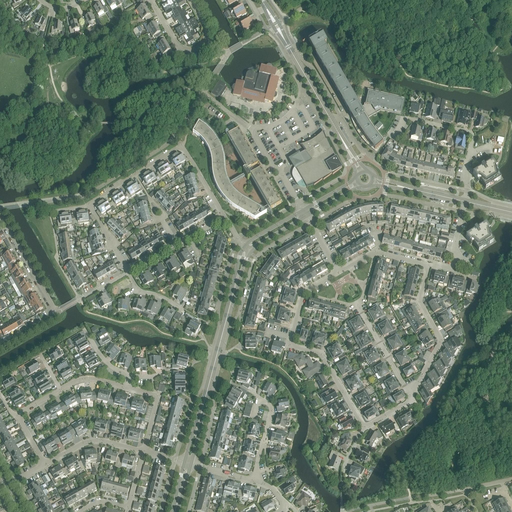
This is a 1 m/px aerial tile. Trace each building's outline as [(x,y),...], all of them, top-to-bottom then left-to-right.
[(21,0),(12,0),(15,4),(12,5),(14,8),(19,6),(17,3),(22,0),(21,0)] [(173,4),(170,0),(165,0),(166,1),(161,4),(164,9),(173,4)] [(180,16),(186,12),(185,10),(182,11),(180,7),(185,4),(183,0),(180,0),(173,4),(180,16)] [(139,15),(147,10),(143,2),(137,6),(139,8),(136,10),(139,15)] [(94,7),(98,15),(99,17),(106,13),(108,12),(105,7),(103,8),(100,4),(97,5),(94,7)] [(180,16),(173,4),(164,9),(167,14),(172,11),(175,15),(172,17),(174,20),(180,16)] [(242,8),(240,4),(230,10),(231,13),(233,12),(237,18),(242,15),(242,16),(246,14),(243,8),(242,8)] [(27,7),(21,13),(24,15),(22,17),(26,22),(30,18),(28,16),(32,12),(30,10),(27,7)] [(147,10),(139,15),(142,19),(144,18),(146,21),(152,17),(147,10)] [(180,16),(187,28),(196,23),(193,18),(188,21),(186,17),(188,15),(186,12),(180,16)] [(91,26),(89,24),(95,21),(91,13),(85,17),(87,22),(85,23),(88,28),(91,26)] [(187,28),(180,16),(174,20),(175,22),(178,21),(180,25),(175,28),(178,33),(187,28)] [(39,17),(35,24),(41,27),(40,30),(43,31),(45,26),(43,25),(45,20),(39,17)] [(250,22),(247,17),(240,22),(242,24),(241,25),(244,31),(249,28),(250,29),(254,27),(251,21),(250,22)] [(69,28),(70,34),(74,33),(73,30),(80,28),(78,20),(73,21),(74,22),(70,22),(72,28),(69,28)] [(149,32),(158,27),(153,20),(147,23),(149,26),(147,27),(149,32)] [(51,33),(58,34),(58,31),(62,31),(62,23),(58,23),(55,23),(55,28),(52,28),(51,33)] [(187,28),(194,40),(194,41),(198,39),(200,36),(198,33),(196,35),(194,31),(199,28),(196,23),(187,28)] [(158,27),(149,32),(152,37),(155,36),(156,38),(162,35),(158,27)] [(194,40),(187,28),(178,33),(181,38),(186,35),(188,39),(186,40),(188,43),(194,40)] [(315,37),(308,41),(309,42),(310,43),(313,49),(314,50),(316,54),(316,55),(319,60),(323,66),(326,72),(330,78),(333,84),(337,90),(340,96),(344,102),(347,108),(349,111),(350,113),(350,114),(351,116),(351,118),(351,119),(352,121),(353,123),(353,124),(354,126),(355,128),(357,130),(358,132),(359,134),(360,136),(362,138),(363,140),(365,142),(366,144),(368,145),(369,146),(371,148),(372,149),(373,149),(375,151),(376,152),(383,143),(384,141),(383,140),(385,138),(383,140),(382,138),(380,136),(379,135),(378,134),(377,133),(376,131),(377,131),(378,130),(379,129),(380,128),(382,127),(383,125),(379,122),(378,123),(377,124),(376,125),(375,126),(374,127),(372,125),(371,124),(370,122),(369,121),(368,120),(368,118),(381,111),(400,115),(401,116),(405,98),(400,97),(399,97),(373,91),(368,90),(368,89),(368,90),(367,91),(367,95),(365,101),(364,106),(361,108),(360,105),(359,105),(358,102),(354,96),(351,90),(347,84),(344,78),(340,72),(337,65),(333,59),(330,53),(327,47),(325,44),(326,43),(323,38),(322,36),(321,34),(315,37)] [(160,50),(168,45),(163,38),(160,40),(158,41),(159,43),(157,45),(160,50)] [(168,45),(160,50),(162,55),(165,53),(166,56),(168,55),(171,53),(172,53),(168,45)] [(233,87),(233,88),(233,89),(234,90),(235,90),(233,95),(248,99),(247,100),(248,101),(248,102),(250,102),(251,102),(252,102),(253,101),(253,100),(260,102),(261,102),(264,103),(265,101),(272,102),(273,98),(274,98),(275,97),(276,97),(276,96),(277,94),(276,93),(275,93),(275,92),(277,82),(277,81),(278,80),(279,78),(275,77),(277,70),(272,68),(272,67),(272,66),(271,65),(270,65),(269,65),(268,65),(267,66),(267,67),(261,65),(259,74),(251,72),(250,72),(249,72),(248,72),(248,73),(247,73),(247,74),(246,75),(244,82),(237,81),(236,85),(235,85),(234,85),(233,86),(233,87)] [(211,93),(217,98),(218,97),(220,98),(227,87),(225,86),(226,85),(219,81),(211,93)] [(441,110),(439,117),(443,117),(442,121),(451,123),(451,122),(452,122),(454,116),(452,115),(453,111),(447,110),(447,111),(444,110),(443,110),(445,101),(442,100),(440,110),(441,110)] [(410,109),(409,111),(410,111),(409,113),(417,115),(417,114),(418,114),(419,109),(422,110),(424,102),(421,102),(420,106),(416,105),(415,105),(413,104),(412,104),(411,104),(410,109)] [(437,107),(428,105),(426,117),(434,119),(437,107)] [(459,114),(457,124),(465,126),(466,120),(469,120),(469,119),(471,113),(465,112),(465,113),(460,111),(459,114)] [(473,112),(472,119),(474,119),(477,120),(475,127),(482,129),(483,125),(484,125),(485,125),(486,124),(487,123),(487,122),(487,121),(486,120),(486,119),(485,119),(478,117),(479,113),(473,112)] [(202,124),(199,122),(193,132),(196,134),(198,136),(201,138),(203,141),(205,143),(207,146),(208,149),(210,152),(211,155),(211,159),(212,162),(212,168),(212,171),(213,174),(214,180),(215,182),(216,184),(217,188),(220,193),(222,195),(226,200),(230,204),(232,206),(234,207),(255,219),(267,212),(241,197),(239,196),(238,195),(234,192),(231,188),(230,186),(228,183),(227,179),(226,177),(225,172),(224,170),(224,160),(223,156),(222,152),(221,148),(219,144),(217,140),(215,136),(212,133),(209,130),(206,127),(202,124)] [(233,124),(232,124),(224,129),(227,134),(236,129),(233,124)] [(411,136),(411,138),(418,140),(421,141),(423,134),(419,134),(421,128),(417,128),(417,127),(417,126),(416,126),(415,126),(414,127),(413,127),(411,136)] [(436,130),(433,130),(427,128),(429,129),(427,139),(434,141),(433,143),(436,144),(438,136),(438,138),(435,138),(436,130)] [(243,138),(240,132),(238,130),(228,136),(248,170),(247,171),(246,169),(243,171),(248,179),(251,178),(249,176),(251,175),(271,210),(281,204),(279,200),(276,194),(272,189),(273,189),(272,189),(269,183),(266,177),(263,172),(263,171),(262,171),(261,169),(259,162),(257,163),(256,161),(257,161),(256,161),(253,155),(250,150),(250,149),(247,144),(246,144),(243,138)] [(327,138),(326,139),(325,139),(323,132),(324,131),(323,131),(322,133),(320,134),(318,136),(317,137),(315,139),(313,140),(311,141),(309,142),(307,143),(305,144),(302,145),(300,145),(300,146),(302,145),(306,150),(297,156),(298,157),(295,158),(291,160),(296,165),(295,166),(294,166),(296,168),(295,169),(294,170),(294,172),(293,173),(293,174),(294,176),(294,177),(298,183),(298,184),(299,184),(299,185),(300,186),(301,186),(302,187),(303,187),(304,187),(305,187),(306,187),(307,188),(308,188),(307,187),(313,184),(314,185),(314,186),(323,179),(323,180),(332,174),(333,174),(333,175),(342,168),(337,157),(336,158),(332,148),(331,149),(327,138)] [(451,133),(443,132),(441,142),(448,143),(447,146),(451,147),(453,140),(449,139),(451,133)] [(455,144),(456,144),(455,148),(457,149),(458,147),(465,149),(467,138),(460,136),(460,138),(457,137),(455,144)] [(387,160),(392,152),(387,149),(384,154),(382,153),(381,156),(382,157),(387,160)] [(393,150),(392,152),(387,160),(393,163),(397,155),(398,153),(393,150)] [(175,155),(181,164),(185,161),(186,162),(189,161),(185,155),(183,157),(180,152),(179,152),(180,152),(178,154),(175,155)] [(174,163),(171,165),(174,170),(175,172),(178,170),(177,168),(182,165),(181,164),(175,155),(173,157),(171,158),(170,158),(174,163)] [(399,166),(402,157),(397,155),(393,163),(399,166)] [(402,157),(399,166),(405,167),(407,159),(402,157)] [(160,164),(167,175),(172,172),(174,170),(171,165),(168,166),(165,161),(165,162),(163,163),(161,164),(160,164)] [(481,169),(473,174),(473,175),(474,176),(475,178),(476,180),(478,182),(480,180),(485,189),(486,188),(489,186),(493,184),(501,179),(496,170),(495,169),(496,168),(497,167),(496,165),(495,164),(493,161),(487,165),(485,166),(486,168),(485,168),(483,165),(481,167),(483,169),(482,170),(481,169)] [(159,172),(156,174),(160,179),(163,177),(167,175),(160,164),(158,166),(156,167),(159,172)] [(454,169),(448,168),(446,177),(452,178),(454,178),(455,175),(453,174),(454,169)] [(160,179),(156,174),(156,173),(153,174),(151,170),(150,171),(151,171),(149,172),(146,173),(152,184),(153,184),(157,181),(158,182),(160,180),(160,179)] [(146,173),(145,174),(143,175),(142,177),(141,176),(144,181),(142,183),(146,190),(149,188),(148,187),(152,184),(146,173)] [(129,184),(136,194),(140,191),(141,191),(143,190),(140,184),(137,186),(134,181),(134,182),(132,183),(130,184),(129,184)] [(128,192),(126,193),(125,194),(129,199),(132,197),(131,197),(136,194),(129,184),(127,186),(125,187),(128,192)] [(115,193),(122,204),(126,201),(127,202),(129,200),(129,199),(125,194),(125,193),(122,193),(119,190),(119,191),(118,192),(115,193)] [(156,199),(158,201),(165,194),(162,190),(155,197),(157,198),(156,199)] [(198,190),(189,192),(190,196),(187,196),(188,201),(197,198),(196,196),(199,195),(199,193),(200,192),(198,190)] [(111,203),(114,208),(117,206),(117,207),(122,204),(115,193),(114,193),(112,195),(111,196),(110,196),(113,201),(111,203)] [(169,198),(165,194),(158,201),(161,203),(162,204),(169,198)] [(173,201),(169,198),(162,204),(164,206),(163,206),(166,208),(173,201)] [(100,202),(106,211),(107,213),(112,210),(113,212),(116,210),(114,208),(111,203),(108,205),(105,199),(105,200),(103,201),(101,202),(100,202)] [(176,205),(173,201),(166,208),(167,211),(168,210),(170,212),(174,208),(176,210),(180,205),(178,203),(176,205)] [(100,202),(100,203),(98,204),(96,206),(96,205),(99,210),(96,212),(100,217),(102,216),(101,214),(106,211),(100,202)] [(146,202),(137,205),(134,206),(135,211),(148,207),(147,204),(146,204),(146,202)] [(207,206),(202,209),(207,217),(210,216),(210,215),(211,214),(207,206)] [(358,207),(361,216),(366,214),(364,206),(358,207)] [(137,216),(139,215),(148,212),(148,210),(148,207),(135,211),(137,216)] [(361,216),(358,207),(352,210),(355,218),(361,216)] [(198,208),(196,209),(202,219),(204,218),(204,219),(207,217),(202,209),(199,210),(198,208)] [(196,212),(193,214),(198,222),(201,221),(201,220),(202,219),(196,209),(195,210),(196,212)] [(82,211),(84,223),(89,223),(89,221),(92,220),(93,222),(96,220),(93,214),(90,216),(88,217),(87,210),(87,211),(85,211),(82,211)] [(355,218),(352,210),(346,213),(350,220),(355,218)] [(74,219),(75,225),(78,224),(84,223),(82,211),(81,211),(79,212),(77,213),(77,212),(76,212),(77,218),(74,219)] [(65,214),(66,224),(67,226),(72,225),(75,225),(74,219),(74,217),(71,217),(70,213),(68,214),(65,214)] [(189,213),(188,214),(194,224),(195,223),(196,224),(198,222),(193,214),(191,215),(189,213)] [(352,222),(350,220),(346,213),(341,216),(345,223),(346,225),(352,222)] [(67,226),(66,224),(65,214),(64,214),(62,215),(60,215),(60,214),(59,215),(60,221),(57,221),(58,228),(67,227),(67,226)] [(187,217),(184,219),(189,227),(192,226),(192,225),(194,224),(188,214),(186,215),(187,217)] [(336,219),(340,226),(345,223),(341,216),(336,219)] [(152,220),(150,217),(141,220),(142,224),(139,225),(140,226),(140,228),(146,227),(146,224),(151,222),(151,221),(152,220)] [(450,219),(444,217),(442,226),(448,227),(449,222),(451,223),(451,219),(450,219)] [(110,229),(118,222),(114,218),(107,225),(109,226),(108,226),(110,229)] [(179,219),(180,221),(185,229),(186,228),(187,229),(189,227),(184,219),(182,220),(181,218),(179,219)] [(330,222),(335,229),(340,226),(336,219),(330,222)] [(114,232),(121,225),(122,224),(123,224),(120,220),(119,221),(118,222),(110,229),(113,231),(114,232)] [(180,232),(185,229),(180,221),(178,222),(175,224),(180,232)] [(335,229),(330,222),(325,225),(324,225),(325,229),(327,228),(329,232),(335,229)] [(474,231),(466,237),(469,242),(470,243),(471,245),(472,244),(473,243),(478,251),(479,251),(482,249),(486,246),(494,241),(494,242),(489,233),(487,231),(489,230),(490,230),(490,229),(486,224),(480,228),(478,229),(479,230),(478,231),(476,228),(474,229),(476,232),(475,233),(474,231)] [(115,234),(118,236),(125,229),(121,225),(114,232),(116,233),(115,234)] [(125,229),(118,236),(119,239),(121,238),(122,239),(126,235),(128,237),(129,236),(127,234),(128,233),(125,229)] [(159,244),(163,242),(158,231),(153,234),(159,244)] [(216,234),(218,238),(217,244),(225,246),(227,240),(226,240),(226,239),(221,231),(216,234)] [(153,237),(150,239),(155,247),(157,246),(157,245),(159,244),(153,234),(151,235),(153,237)] [(100,235),(90,237),(88,238),(89,243),(101,240),(100,238),(101,238),(100,235)] [(388,245),(390,236),(384,235),(382,243),(388,245)] [(147,240),(146,238),(145,236),(143,237),(150,249),(152,248),(152,249),(155,247),(150,239),(147,240)] [(307,249),(314,245),(311,240),(310,241),(309,240),(308,238),(306,236),(301,238),(306,246),(307,249)] [(364,239),(368,247),(373,244),(369,236),(364,239)] [(394,246),(396,238),(390,236),(388,245),(394,246)] [(150,249),(143,237),(141,238),(143,240),(140,242),(141,244),(146,252),(149,251),(148,250),(150,249)] [(306,246),(301,238),(301,239),(297,241),(301,249),(306,246)] [(399,248),(402,239),(396,238),(394,246),(399,248)] [(368,247),(364,239),(359,242),(363,249),(368,247)] [(405,249),(408,241),(402,239),(399,248),(405,249)] [(101,240),(89,243),(90,248),(102,245),(102,242),(101,242),(101,240)] [(296,251),(301,249),(297,241),(292,244),(296,251)] [(411,251),(413,242),(408,241),(405,249),(411,251)] [(363,249),(359,242),(354,245),(359,252),(363,249)] [(417,253),(419,244),(413,242),(411,251),(417,253)] [(135,244),(141,254),(143,253),(143,254),(146,252),(141,244),(138,245),(137,243),(135,244)] [(132,249),(137,258),(140,256),(140,255),(141,254),(135,244),(134,245),(135,247),(132,249)] [(288,247),(292,254),(293,256),(298,253),(296,251),(292,244),(290,245),(290,244),(287,245),(288,247)] [(423,254),(425,245),(419,244),(417,253),(423,254)] [(102,245),(90,248),(92,253),(92,256),(98,254),(98,252),(103,250),(103,248),(104,248),(102,245)] [(359,252),(354,245),(350,247),(354,255),(359,252)] [(428,256),(431,247),(425,245),(423,254),(428,256)] [(283,249),(287,257),(292,254),(288,247),(283,249)] [(354,255),(350,247),(345,250),(349,257),(350,257),(349,257),(354,255)] [(434,257),(437,249),(431,247),(428,256),(434,257)] [(137,258),(132,249),(128,252),(132,260),(134,259),(137,258)] [(178,256),(183,264),(186,263),(189,264),(190,265),(194,263),(192,259),(186,249),(183,251),(184,253),(178,256)] [(287,257),(283,249),(278,252),(282,260),(287,257)] [(437,249),(434,257),(440,259),(441,255),(444,256),(446,249),(443,249),(442,250),(437,249)] [(349,257),(345,250),(340,253),(342,256),(343,258),(344,260),(349,257)] [(4,262),(13,256),(10,252),(7,253),(6,251),(0,255),(4,262)] [(13,256),(4,262),(7,266),(8,269),(14,265),(13,263),(16,261),(13,256)] [(181,269),(180,266),(174,256),(170,258),(171,260),(166,263),(167,266),(171,272),(173,270),(175,273),(181,269)] [(273,256),(270,260),(277,266),(280,261),(273,256)] [(379,260),(378,260),(376,266),(385,268),(386,262),(385,262),(385,259),(386,260),(386,259),(379,257),(379,258),(379,260)] [(270,261),(267,265),(273,270),(277,266),(270,260),(269,261),(270,261)] [(65,266),(68,271),(78,265),(77,263),(75,264),(73,261),(66,266),(65,266)] [(111,261),(107,264),(111,272),(114,271),(114,270),(116,269),(111,261)] [(102,263),(101,264),(107,274),(109,273),(109,274),(111,272),(107,264),(104,265),(103,263),(102,263)] [(158,268),(153,271),(158,279),(164,275),(163,273),(166,271),(161,263),(157,266),(158,268)] [(317,266),(322,273),(327,271),(325,268),(324,266),(322,263),(317,266)] [(100,267),(98,269),(103,277),(105,276),(105,275),(107,274),(101,264),(99,265),(100,267)] [(10,271),(13,275),(21,271),(18,266),(16,268),(14,265),(8,269),(10,271)] [(68,271),(70,275),(79,270),(77,268),(79,266),(78,265),(68,271)] [(275,271),(273,270),(267,265),(264,269),(263,269),(272,276),(275,271)] [(313,269),(317,276),(321,273),(321,274),(322,273),(317,266),(313,269)] [(418,277),(419,271),(418,271),(419,268),(420,268),(415,267),(416,267),(416,268),(409,267),(408,269),(409,270),(408,274),(409,275),(418,277)] [(100,279),(103,277),(98,269),(93,272),(98,280),(100,279)] [(269,280),(272,276),(263,269),(260,274),(269,280)] [(317,276),(313,269),(308,271),(312,279),(317,276)] [(80,273),(79,270),(70,275),(73,280),(83,274),(82,272),(80,273)] [(21,271),(13,275),(11,277),(15,284),(22,279),(21,277),(24,276),(21,271)] [(146,275),(140,278),(145,285),(154,280),(148,271),(144,273),(146,275)] [(303,274),(308,281),(312,279),(308,271),(303,274)] [(441,274),(435,272),(435,273),(432,273),(432,272),(430,280),(433,281),(433,282),(438,284),(441,274)] [(84,275),(83,274),(73,280),(76,285),(84,280),(82,277),(84,275)] [(308,281),(303,274),(299,277),(303,284),(308,281)] [(441,274),(438,284),(444,285),(444,284),(447,284),(447,285),(449,277),(446,276),(446,275),(441,274)] [(297,285),(298,287),(303,284),(299,277),(291,281),(294,287),(297,285)] [(453,278),(450,277),(447,288),(448,288),(453,289),(453,288),(456,288),(459,279),(453,277),(453,278)] [(19,291),(21,289),(29,285),(31,284),(29,281),(27,282),(27,280),(24,282),(22,279),(15,284),(19,291)] [(459,279),(456,288),(459,289),(459,291),(464,292),(464,293),(467,282),(464,281),(464,280),(459,279)] [(76,285),(78,289),(82,286),(83,288),(88,285),(87,283),(86,284),(84,280),(76,285)] [(478,294),(480,287),(477,286),(478,284),(472,282),(472,283),(469,282),(466,293),(471,294),(472,292),(478,294)] [(31,294),(29,291),(32,290),(29,285),(21,289),(19,291),(23,298),(31,294)] [(177,286),(173,295),(178,298),(177,300),(181,302),(187,292),(177,286)] [(295,299),(296,295),(295,295),(295,293),(289,291),(290,289),(284,287),(282,295),(284,296),(294,299),(295,299)] [(414,293),(405,290),(404,296),(408,297),(407,300),(406,299),(406,300),(411,301),(411,298),(412,298),(414,293)] [(201,292),(199,297),(202,298),(210,300),(212,295),(204,293),(201,292)] [(378,294),(369,292),(368,297),(369,298),(368,300),(368,301),(375,303),(378,294)] [(103,297),(98,300),(102,308),(111,303),(106,293),(102,295),(103,297)] [(31,294),(23,298),(27,305),(38,299),(35,294),(32,296),(31,294)] [(294,299),(284,296),(283,301),(280,301),(279,304),(286,305),(287,302),(292,304),(294,299)] [(119,300),(118,310),(129,311),(129,302),(130,300),(130,299),(125,298),(125,301),(119,300)] [(429,303),(428,304),(431,308),(440,303),(437,299),(432,301),(431,299),(432,298),(431,298),(427,301),(428,301),(429,303)] [(38,299),(27,305),(30,310),(40,304),(38,299)] [(135,299),(133,309),(143,311),(146,300),(142,299),(141,301),(135,299)] [(313,310),(313,309),(315,301),(310,299),(310,300),(307,299),(304,308),(313,310)] [(157,304),(151,302),(147,310),(150,312),(151,313),(152,314),(154,313),(157,315),(162,304),(158,302),(157,304)] [(368,313),(370,318),(382,311),(377,303),(372,306),(373,309),(368,312),(369,313),(368,313)] [(442,307),(440,303),(431,308),(434,313),(435,313),(436,315),(436,316),(447,310),(446,308),(445,307),(443,307),(442,307)] [(43,309),(40,304),(30,310),(31,312),(34,311),(35,313),(37,315),(41,312),(40,310),(43,309)] [(402,310),(406,318),(406,317),(416,312),(413,307),(411,305),(411,304),(402,310)] [(333,317),(336,306),(331,305),(329,313),(328,316),(333,317)] [(259,308),(251,306),(249,311),(258,313),(260,314),(261,308),(259,308)] [(278,309),(277,315),(279,315),(289,318),(290,318),(292,314),(290,313),(290,312),(284,311),(285,308),(279,306),(278,309)] [(339,319),(339,316),(342,308),(336,306),(333,317),(339,319)] [(165,308),(160,317),(170,322),(176,312),(172,309),(171,311),(165,308)] [(342,308),(339,316),(345,318),(346,314),(349,314),(348,315),(349,315),(350,311),(347,310),(347,309),(342,308)] [(373,320),(374,322),(380,318),(381,321),(387,318),(385,315),(382,310),(382,311),(370,318),(372,321),(373,320)] [(438,319),(438,320),(440,325),(449,320),(448,317),(449,316),(446,311),(447,311),(437,317),(438,319)] [(409,322),(419,316),(416,312),(406,317),(409,322)] [(24,322),(20,316),(19,314),(18,314),(16,315),(17,316),(13,318),(14,320),(18,328),(19,329),(22,327),(22,326),(23,325),(22,323),(24,322)] [(275,320),(274,323),(275,323),(281,325),(281,322),(287,323),(288,322),(289,323),(290,318),(289,318),(279,315),(278,321),(275,320)] [(412,327),(422,321),(419,316),(409,322),(412,327)] [(359,319),(358,318),(353,321),(352,318),(351,318),(346,321),(347,324),(348,324),(350,329),(362,322),(360,319),(359,319)] [(377,328),(380,332),(392,325),(389,320),(388,320),(387,318),(381,321),(383,324),(378,326),(378,327),(377,328)] [(14,331),(18,328),(14,320),(9,323),(14,331)] [(187,324),(198,330),(201,325),(192,320),(191,321),(188,324),(187,324)] [(449,320),(440,325),(443,330),(444,329),(446,331),(445,332),(452,328),(451,328),(450,326),(452,324),(449,320)] [(419,331),(420,332),(419,333),(426,329),(425,329),(424,327),(425,326),(422,321),(412,327),(415,333),(419,331)] [(362,322),(350,329),(353,334),(352,334),(354,337),(360,334),(358,331),(364,328),(363,326),(364,325),(362,322)] [(9,333),(4,325),(3,323),(0,324),(0,334),(3,333),(4,336),(9,333)] [(9,333),(14,331),(9,323),(4,325),(9,333)] [(187,329),(186,330),(185,332),(191,336),(192,333),(195,335),(198,330),(187,324),(188,325),(187,329)] [(383,335),(384,336),(389,333),(391,336),(397,332),(395,330),(392,325),(380,332),(382,336),(383,335)] [(446,341),(445,341),(455,357),(454,355),(457,349),(460,347),(459,346),(459,345),(459,344),(459,343),(458,342),(458,341),(457,341),(457,340),(456,339),(455,337),(456,333),(457,332),(461,330),(458,326),(455,328),(455,329),(448,333),(452,341),(447,344),(446,341)] [(98,336),(97,337),(100,342),(99,342),(101,346),(111,341),(105,332),(104,329),(100,331),(102,334),(98,336)] [(430,336),(428,331),(427,332),(425,329),(426,329),(419,333),(420,333),(421,335),(419,336),(422,341),(430,336)] [(302,331),(299,340),(305,342),(307,336),(309,337),(311,332),(303,330),(302,331)] [(318,345),(320,335),(315,334),(316,331),(313,331),(311,337),(314,338),(312,344),(318,345)] [(317,346),(321,347),(321,346),(323,347),(325,341),(328,341),(329,335),(326,334),(321,332),(320,335),(318,345),(317,346)] [(392,338),(388,341),(390,346),(399,341),(401,340),(397,332),(391,336),(392,338)] [(366,334),(366,333),(361,336),(360,334),(354,337),(355,339),(355,340),(358,345),(370,338),(368,333),(366,334)] [(75,342),(76,347),(86,341),(83,337),(79,339),(78,336),(72,340),(74,342),(75,342)] [(430,336),(422,341),(425,346),(427,345),(428,347),(428,348),(434,344),(432,342),(433,341),(430,336)] [(372,342),(370,338),(358,345),(361,350),(360,350),(362,352),(367,349),(366,347),(372,343),(371,342),(372,342)] [(89,346),(86,341),(76,347),(80,351),(79,352),(81,355),(86,351),(85,348),(89,346)] [(282,348),(284,348),(285,344),(274,341),(271,351),(280,354),(282,348)] [(330,355),(339,350),(341,349),(338,344),(339,344),(337,341),(331,344),(333,347),(327,350),(328,351),(327,352),(329,356),(330,355)] [(399,341),(390,346),(393,351),(402,346),(399,341)] [(455,357),(445,341),(446,343),(443,345),(447,351),(442,354),(440,351),(449,367),(449,366),(448,365),(452,359),(452,358),(455,357)] [(113,345),(112,344),(106,352),(111,356),(109,357),(113,360),(120,351),(116,348),(116,346),(115,345),(113,345)] [(398,361),(407,357),(404,352),(407,350),(405,347),(400,351),(401,353),(395,357),(396,357),(395,358),(397,362),(398,361)] [(60,352),(57,348),(48,353),(49,355),(49,356),(48,357),(49,358),(50,359),(51,358),(53,361),(64,355),(62,351),(60,352)] [(374,350),(374,349),(369,352),(367,349),(362,352),(360,353),(361,356),(365,354),(368,359),(377,354),(376,354),(378,353),(375,349),(374,350)] [(339,350),(330,355),(333,360),(339,357),(340,359),(346,356),(344,353),(342,355),(339,350)] [(440,351),(441,353),(438,355),(441,361),(436,363),(435,361),(444,376),(443,375),(446,369),(446,368),(449,367),(440,351)] [(298,355),(289,352),(287,359),(293,360),(294,359),(299,367),(306,363),(309,368),(303,371),(307,378),(322,370),(318,363),(313,366),(309,358),(305,360),(302,355),(299,356),(298,355)] [(85,360),(86,364),(96,359),(93,354),(89,356),(88,353),(82,357),(83,360),(85,359),(85,360)] [(377,354),(368,359),(371,364),(369,365),(370,368),(376,364),(375,362),(379,359),(377,354)] [(132,358),(122,355),(119,364),(125,365),(124,368),(129,369),(132,358)] [(161,368),(160,356),(150,357),(150,358),(150,360),(151,367),(157,366),(157,369),(161,368)] [(348,366),(346,361),(348,360),(346,357),(341,360),(342,363),(337,366),(340,371),(348,366)] [(407,357),(398,361),(401,366),(409,362),(407,357)] [(59,373),(71,366),(68,362),(66,363),(64,359),(55,365),(56,367),(55,367),(55,369),(56,370),(57,370),(58,370),(59,373)] [(99,363),(96,359),(86,364),(90,368),(89,369),(91,372),(96,368),(95,366),(99,363)] [(137,360),(135,360),(136,370),(142,369),(142,372),(147,371),(146,360),(141,360),(140,359),(138,359),(137,360)] [(37,363),(36,360),(26,366),(29,370),(26,371),(29,375),(40,369),(38,365),(39,365),(40,364),(39,362),(38,362),(37,363)] [(176,365),(172,365),(168,365),(168,369),(179,369),(180,366),(186,368),(188,363),(177,360),(176,365),(177,365),(176,365)] [(444,376),(435,361),(434,361),(436,363),(432,364),(436,370),(431,373),(429,370),(438,386),(438,385),(441,379),(441,378),(444,376)] [(384,365),(383,364),(378,367),(376,364),(370,368),(372,370),(375,375),(378,373),(386,368),(387,368),(385,364),(384,365)] [(411,364),(407,367),(408,369),(403,372),(406,377),(414,372),(415,371),(415,372),(411,364)] [(71,366),(59,373),(61,376),(60,376),(60,377),(61,378),(62,379),(62,378),(64,380),(73,375),(71,371),(73,370),(71,366)] [(348,366),(340,371),(342,376),(348,373),(349,375),(355,372),(354,369),(351,371),(348,366)] [(386,379),(384,376),(389,373),(386,368),(378,373),(381,378),(378,379),(380,382),(386,379)] [(429,370),(429,371),(430,372),(427,374),(431,380),(426,383),(424,380),(433,396),(430,391),(438,386),(429,370)] [(249,373),(239,371),(238,376),(249,379),(249,374),(249,373)] [(35,386),(47,380),(45,377),(46,376),(46,375),(46,374),(44,374),(42,372),(33,377),(35,381),(33,382),(35,386)] [(174,380),(185,380),(185,375),(179,375),(179,372),(172,372),(172,375),(175,375),(175,376),(174,380)] [(346,384),(348,388),(349,387),(358,382),(355,377),(357,376),(356,373),(350,377),(351,379),(346,382),(347,384),(346,384)] [(13,379),(10,375),(1,380),(2,383),(1,383),(1,384),(2,386),(3,386),(4,385),(6,389),(17,382),(15,378),(13,379)] [(316,379),(321,389),(328,385),(322,375),(316,379)] [(249,379),(238,376),(236,381),(243,383),(242,386),(248,389),(250,386),(246,384),(246,383),(249,379)] [(393,379),(393,378),(387,381),(386,379),(380,382),(381,385),(383,384),(386,389),(397,382),(395,378),(393,379)] [(47,380),(35,386),(38,390),(40,389),(42,393),(51,388),(50,385),(51,385),(51,384),(50,382),(49,382),(49,383),(47,380)] [(424,380),(425,382),(422,384),(425,390),(420,393),(420,392),(419,392),(427,405),(427,404),(430,398),(433,396),(424,380)] [(358,382),(349,387),(352,392),(357,389),(359,392),(364,388),(363,386),(361,387),(358,382)] [(397,382),(386,389),(385,389),(388,394),(385,396),(387,398),(394,394),(393,391),(399,388),(398,387),(399,386),(397,382)] [(271,385),(268,383),(263,391),(268,394),(267,396),(271,399),(277,388),(274,386),(273,385),(272,384),(271,385)] [(185,391),(185,386),(174,386),(175,390),(175,391),(176,391),(176,394),(184,394),(184,391),(185,391)] [(10,397),(12,400),(24,393),(21,389),(19,390),(17,387),(8,392),(9,394),(8,395),(8,396),(9,397),(10,397)] [(87,400),(90,399),(90,401),(95,401),(95,393),(92,394),(91,388),(86,389),(87,400)] [(245,394),(247,392),(241,388),(239,391),(234,388),(231,392),(241,398),(242,399),(245,394)] [(81,395),(77,396),(80,403),(82,402),(81,401),(87,400),(86,389),(80,390),(81,395)] [(98,399),(103,401),(106,390),(100,389),(99,394),(95,393),(95,401),(97,401),(98,399)] [(328,389),(319,394),(322,398),(321,398),(323,397),(326,403),(330,401),(333,400),(333,399),(337,397),(333,390),(330,392),(328,389)] [(355,400),(357,404),(369,397),(365,389),(359,393),(361,395),(355,398),(356,400),(355,400)] [(111,392),(106,390),(103,401),(108,402),(108,404),(111,405),(113,398),(110,397),(111,392)] [(116,399),(113,398),(111,405),(114,406),(114,404),(120,405),(123,393),(118,392),(118,394),(117,393),(116,399)] [(238,403),(241,398),(231,392),(228,397),(238,403)] [(24,393),(12,400),(14,403),(13,403),(13,404),(14,406),(15,406),(17,408),(26,402),(24,398),(26,397),(24,393)] [(71,393),(66,396),(72,405),(77,402),(78,404),(80,403),(77,396),(74,398),(71,393)] [(128,395),(123,393),(120,405),(123,406),(122,408),(128,409),(129,403),(127,402),(128,396),(127,396),(128,395)] [(391,396),(395,403),(396,402),(396,403),(404,398),(401,393),(397,396),(395,394),(391,396)] [(64,403),(62,405),(65,411),(70,408),(70,406),(72,405),(66,396),(62,398),(64,403)] [(235,406),(238,403),(228,397),(225,402),(226,403),(225,405),(228,407),(232,409),(234,407),(235,406)] [(360,407),(361,408),(366,405),(368,408),(374,404),(369,397),(357,404),(359,408),(360,407)] [(136,410),(139,399),(134,398),(132,403),(129,403),(128,409),(131,410),(131,408),(136,410)] [(139,399),(136,410),(136,412),(144,414),(145,413),(146,407),(143,406),(145,401),(139,399)] [(279,407),(276,408),(277,412),(285,411),(284,408),(288,407),(287,400),(278,401),(279,407)] [(56,401),(51,404),(57,414),(62,411),(63,412),(65,411),(62,405),(59,406),(56,401)] [(336,401),(328,406),(330,409),(332,408),(334,412),(333,413),(333,414),(334,416),(335,416),(336,416),(337,417),(346,412),(342,405),(339,406),(338,404),(337,405),(336,402),(337,401),(336,401)] [(52,416),(57,414),(51,404),(46,407),(49,412),(47,413),(50,420),(53,418),(52,416)] [(365,414),(368,420),(376,415),(376,414),(377,414),(372,406),(368,409),(370,412),(365,414)] [(43,424),(50,420),(47,413),(44,415),(41,410),(36,413),(42,422),(43,424)] [(408,425),(405,420),(411,417),(408,410),(398,416),(399,418),(396,420),(401,429),(408,425)] [(37,425),(42,422),(36,413),(31,416),(34,421),(32,422),(35,428),(38,427),(37,425)] [(285,426),(288,426),(289,426),(290,422),(289,421),(287,421),(287,420),(286,420),(287,415),(282,414),(281,417),(278,416),(278,417),(277,417),(275,424),(276,424),(276,426),(284,428),(285,426)] [(102,421),(99,421),(100,419),(94,417),(92,424),(95,425),(94,430),(99,432),(102,421)] [(346,419),(344,417),(339,420),(340,422),(339,423),(343,430),(348,427),(350,428),(351,426),(354,424),(350,417),(346,419)] [(88,431),(85,426),(88,425),(87,422),(85,419),(82,420),(81,420),(77,422),(83,434),(88,431)] [(250,430),(259,433),(261,427),(256,426),(258,421),(252,419),(250,425),(251,425),(250,430)] [(102,421),(99,432),(105,433),(106,428),(109,429),(111,422),(108,421),(107,423),(102,421)] [(387,423),(381,426),(382,428),(381,428),(382,429),(385,434),(394,429),(396,431),(399,430),(396,424),(393,425),(390,421),(386,423),(387,423)] [(69,427),(73,433),(76,432),(78,437),(83,434),(77,422),(72,425),(72,426),(69,427)] [(116,436),(119,426),(119,424),(113,422),(111,422),(109,429),(112,429),(111,435),(116,436)] [(126,433),(128,426),(125,426),(124,427),(119,426),(116,436),(122,438),(123,432),(126,433)] [(128,426),(126,433),(129,434),(127,439),(133,441),(136,430),(130,429),(131,427),(128,426)] [(73,433),(69,427),(62,432),(68,443),(73,440),(70,435),(73,433)] [(138,442),(139,438),(140,437),(143,438),(145,431),(139,430),(139,431),(136,430),(133,441),(138,442)] [(259,433),(250,430),(249,435),(247,435),(247,438),(253,440),(253,437),(258,438),(259,433)] [(366,445),(370,447),(376,438),(379,439),(383,437),(379,430),(374,433),(371,431),(369,436),(368,436),(366,441),(368,442),(366,445)] [(8,431),(0,434),(0,437),(1,437),(2,440),(10,435),(8,431)] [(271,442),(279,444),(280,442),(284,443),(284,440),(285,440),(285,439),(286,433),(277,431),(275,435),(273,434),(271,442)] [(68,443),(62,432),(54,436),(58,442),(61,441),(63,445),(68,443)] [(341,438),(344,440),(339,447),(346,450),(351,440),(349,439),(350,436),(350,433),(343,434),(341,438)] [(174,437),(165,435),(163,434),(162,439),(173,442),(174,437)] [(0,445),(1,447),(13,440),(10,435),(2,440),(4,443),(0,445)] [(48,442),(53,451),(58,448),(55,444),(58,442),(54,436),(52,438),(53,439),(48,442)] [(245,441),(243,446),(246,447),(255,449),(256,444),(252,443),(253,440),(247,438),(246,441),(245,441)] [(173,442),(162,439),(161,445),(166,446),(169,447),(169,448),(172,448),(172,446),(172,445),(173,442)] [(13,440),(1,447),(3,449),(6,447),(8,449),(16,445),(13,440)] [(53,451),(48,442),(47,440),(39,445),(40,445),(42,449),(43,451),(45,449),(48,454),(53,451)] [(214,442),(212,447),(221,450),(224,450),(225,445),(224,445),(214,442)] [(16,445),(8,449),(9,452),(6,454),(7,456),(19,449),(16,445)] [(255,449),(246,447),(244,452),(243,451),(242,455),(248,456),(249,453),(253,455),(255,449)] [(270,450),(269,457),(279,458),(280,448),(274,447),(274,450),(270,450)] [(100,463),(100,462),(99,454),(96,455),(96,450),(95,450),(95,448),(90,449),(90,451),(92,463),(97,462),(97,464),(100,463)] [(362,452),(358,450),(355,455),(358,457),(357,460),(361,462),(363,460),(364,461),(365,460),(366,461),(368,457),(368,456),(367,456),(370,452),(364,448),(362,452)] [(19,449),(7,456),(8,458),(11,456),(13,459),(21,454),(19,449)] [(105,460),(111,461),(113,452),(108,450),(107,455),(103,454),(101,461),(105,462),(105,460)] [(82,464),(92,463),(90,451),(85,451),(85,455),(84,455),(84,456),(81,457),(82,462),(81,462),(82,464)] [(338,453),(332,451),(329,458),(330,460),(331,460),(329,467),(337,470),(339,466),(339,465),(341,460),(337,458),(338,453)] [(118,468),(120,459),(117,458),(119,453),(113,452),(111,461),(116,463),(115,467),(118,468)] [(21,454),(13,459),(14,461),(11,463),(12,465),(24,459),(21,454)] [(120,459),(118,468),(121,469),(122,464),(127,466),(130,456),(124,455),(123,460),(120,459)] [(248,456),(242,455),(241,458),(243,458),(241,463),(239,463),(250,466),(252,460),(247,459),(248,456)] [(130,456),(127,466),(127,468),(132,469),(131,471),(135,472),(137,463),(134,462),(135,458),(130,456)] [(70,460),(75,468),(75,469),(76,471),(81,469),(84,468),(82,464),(81,462),(80,460),(77,461),(75,457),(70,460)] [(27,464),(24,459),(12,465),(13,468),(17,466),(19,468),(27,464)] [(75,469),(75,468),(70,460),(65,463),(67,467),(65,468),(68,475),(71,473),(70,472),(75,469)] [(250,466),(239,463),(238,468),(239,468),(238,471),(244,473),(245,470),(249,471),(250,466)] [(361,475),(365,469),(355,463),(352,468),(352,469),(352,470),(351,470),(349,477),(352,478),(351,479),(355,481),(356,479),(358,479),(359,474),(361,475)] [(277,473),(274,473),(275,479),(285,477),(284,473),(286,473),(286,472),(285,468),(284,467),(283,468),(282,465),(275,466),(277,473)] [(55,468),(60,477),(64,474),(66,476),(68,475),(65,468),(62,470),(60,466),(55,468)] [(60,477),(55,468),(50,471),(52,476),(50,477),(52,482),(54,485),(57,483),(55,480),(60,477)] [(102,485),(101,490),(106,491),(108,482),(109,480),(98,477),(99,484),(102,485)] [(286,494),(290,491),(291,492),(294,491),(294,490),(293,489),(294,489),(296,487),(293,484),(296,482),(293,477),(285,482),(287,485),(282,488),(286,494)] [(203,484),(211,487),(214,488),(216,480),(213,479),(213,481),(204,479),(203,484)] [(27,491),(28,494),(40,487),(37,482),(29,487),(31,489),(27,491)] [(88,485),(92,493),(97,490),(93,482),(88,485)] [(232,495),(235,484),(229,483),(228,487),(225,486),(224,492),(226,493),(226,494),(232,495)] [(240,497),(242,491),(239,490),(240,486),(235,484),(232,495),(232,493),(237,495),(237,496),(240,497)] [(35,496),(43,491),(45,490),(42,485),(40,487),(28,494),(30,496),(33,494),(35,496)] [(83,488),(88,496),(92,493),(88,485),(83,488)] [(248,499),(251,489),(246,487),(244,491),(242,491),(240,497),(243,497),(243,498),(248,499)] [(79,490),(83,498),(88,496),(83,488),(79,490)] [(251,489),(248,499),(249,498),(254,499),(253,500),(256,501),(258,495),(255,494),(256,490),(251,489)] [(83,498),(79,490),(74,493),(78,501),(83,498)] [(200,495),(209,497),(211,498),(212,493),(210,492),(201,490),(200,495)] [(33,501),(34,503),(46,496),(43,491),(35,496),(36,499),(33,501)] [(68,494),(69,496),(74,504),(78,501),(74,493),(71,495),(70,493),(68,494)] [(302,495),(299,493),(295,499),(298,500),(296,503),(301,507),(303,504),(306,506),(311,498),(303,493),(302,495)] [(198,500),(210,503),(210,501),(208,499),(209,497),(200,495),(198,500)] [(34,503),(35,505),(38,503),(40,506),(48,501),(46,496),(34,503)] [(74,504),(69,496),(64,499),(69,506),(74,504)] [(493,504),(495,508),(506,503),(504,498),(498,501),(496,499),(491,501),(492,504),(493,504)] [(263,506),(262,506),(265,511),(274,507),(273,506),(276,504),(272,499),(270,501),(270,502),(263,506)] [(197,505),(208,508),(210,503),(198,500),(197,505)] [(48,501),(40,506),(42,508),(38,510),(39,511),(51,506),(48,501)] [(497,511),(498,511),(508,507),(506,503),(495,508),(497,511)]
